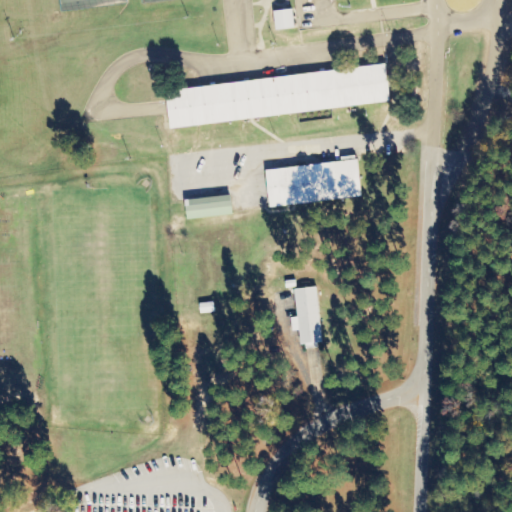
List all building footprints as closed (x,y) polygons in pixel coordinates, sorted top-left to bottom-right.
[(274,12),(276,31),(295,29),(293,10),(274,12)] [(167,93),(171,131),(390,102),(385,65),(167,93)] [(266,172),(271,209),(362,198),(358,161),(266,172)] [(185,201),(188,221),(234,216),(231,196),(185,201)] [(285,282),(286,289),(296,288),(296,281),(285,282)] [(294,291),(301,345),(306,344),(307,350),(319,349),(318,344),(324,343),(316,288),(294,291)] [(200,303),(201,314),(215,312),(214,302),(200,303)]
